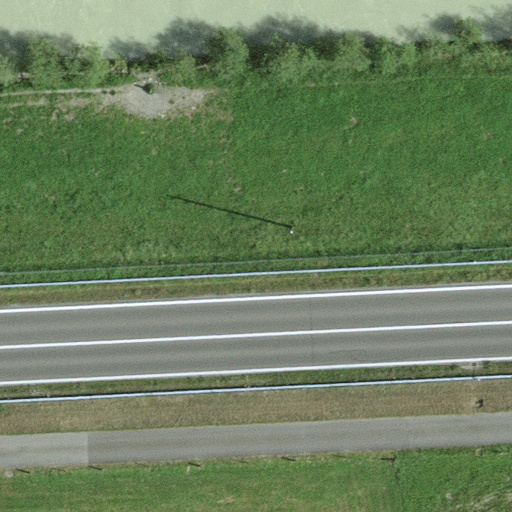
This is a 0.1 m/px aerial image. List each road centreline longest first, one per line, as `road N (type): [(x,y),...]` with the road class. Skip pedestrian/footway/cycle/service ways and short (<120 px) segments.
road 1 (unclassified): [(0,452),(511,426)]
road 2 (trunk): [(511,325),(0,349)]
